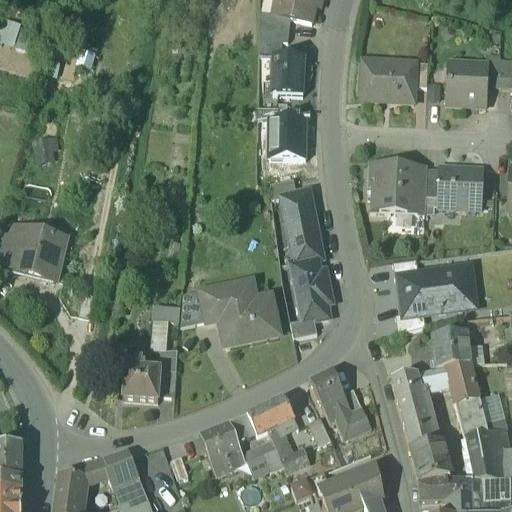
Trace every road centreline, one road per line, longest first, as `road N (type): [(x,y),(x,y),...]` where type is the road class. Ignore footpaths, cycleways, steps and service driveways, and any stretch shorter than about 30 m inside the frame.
road 1 (residential): [(348,337),(324,363),(245,407),(164,435),(39,448)]
road 2 (residential): [(329,135),(351,268),(348,337)]
road 3 (residential): [(348,337),(368,351),(407,511)]
road 4 (residential): [(329,135),(511,137)]
road 5 (residential): [(342,0),(329,135)]
